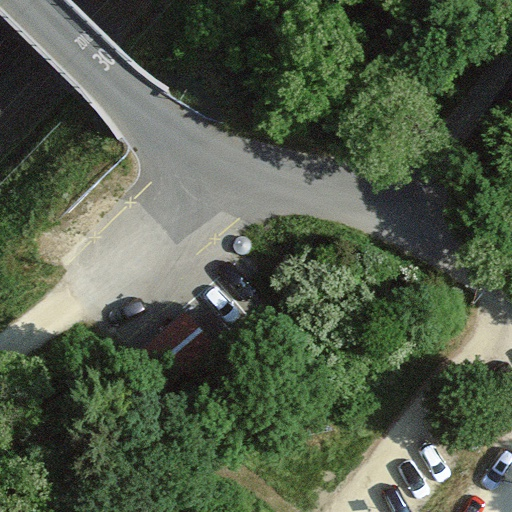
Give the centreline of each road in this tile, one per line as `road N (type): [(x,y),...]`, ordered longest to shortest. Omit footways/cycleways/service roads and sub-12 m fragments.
road 1 (residential): [(23,0),(178,146),(342,190),(406,191)]
road 2 (track): [(236,167),(86,313),(0,372)]
road 3 (unknown): [(368,511),(491,283)]
road 4 (residential): [(511,80),(465,151),(406,191)]
road 5 (track): [(406,191),(430,244),(511,297)]
